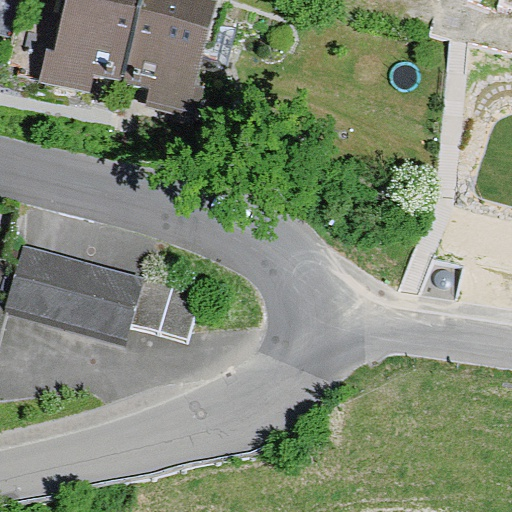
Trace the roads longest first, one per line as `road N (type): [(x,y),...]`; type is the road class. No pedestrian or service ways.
road 1 (residential): [(323,329),(308,273),(243,224),(131,181),(0,150)]
road 2 (residential): [(0,473),(178,434),(265,399),(323,329)]
road 3 (unclassified): [(323,329),(511,346)]
road 4 (residential): [(511,34),(364,0)]
